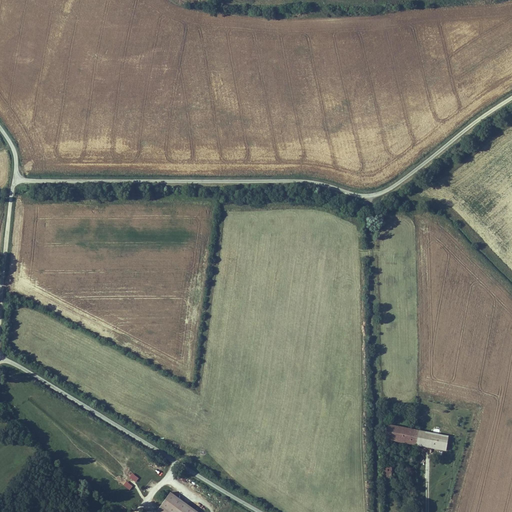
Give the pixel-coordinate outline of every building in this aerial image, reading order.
[(380,437),(411,443),(415,428),(384,422),(380,437)] [(415,428),(411,443),(432,447),(434,432),(415,428)] [(443,434),(434,432),(432,447),(441,449),(443,434)] [(386,464),(377,464),(377,477),(386,476),(386,464)] [(132,473),(129,478),(136,482),(139,478),(132,473)] [(130,491),(133,486),(126,481),(123,486),(130,491)] [(182,511),(188,505),(166,489),(156,502),(170,511),(182,511)] [(170,511),(156,502),(154,505),(162,511),(170,511)]
